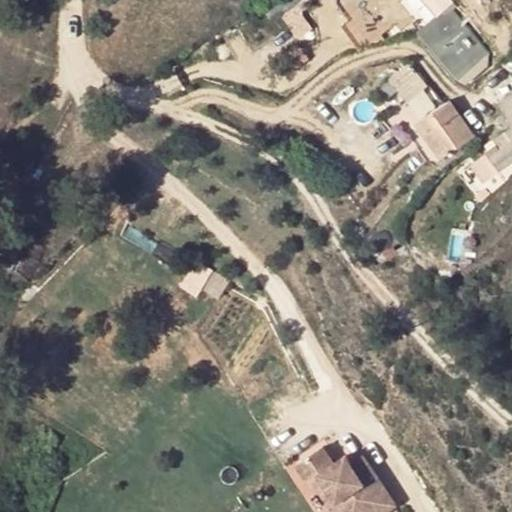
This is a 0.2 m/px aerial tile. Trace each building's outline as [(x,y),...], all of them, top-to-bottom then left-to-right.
[(307,1),(305,0),(277,0),(277,1),(300,30),(311,22),(300,7),(307,1)] [(452,3),(422,30),(458,73),(488,46),(452,3)] [(291,43),(282,49),(294,66),(310,55),(298,40),(292,44),(291,43)] [(428,80),(409,56),(390,73),(409,95),(428,80)] [(511,88),(502,93),(511,116),(511,120),(487,138),(491,143),(487,145),(501,164),(511,155),(511,88)] [(451,94),(417,117),(442,153),(476,130),(451,94)] [(214,269),(203,287),(218,298),(230,281),(214,269)] [(383,511),(396,504),(368,463),(356,472),(350,463),(345,456),(333,463),(322,447),(296,464),(308,482),(312,479),(318,475),(342,511),(383,511)] [(368,463),(362,455),(350,463),(356,472),(368,463)] [(342,511),(318,475),(312,479),(334,511),(342,511)]
